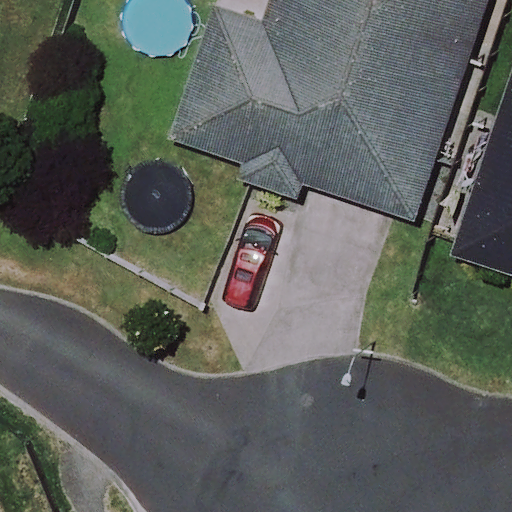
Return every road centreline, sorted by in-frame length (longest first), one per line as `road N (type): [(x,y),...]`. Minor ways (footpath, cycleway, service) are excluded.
road 1 (residential): [(0,327),(51,356),(241,421)]
road 2 (residential): [(241,421),(407,461)]
